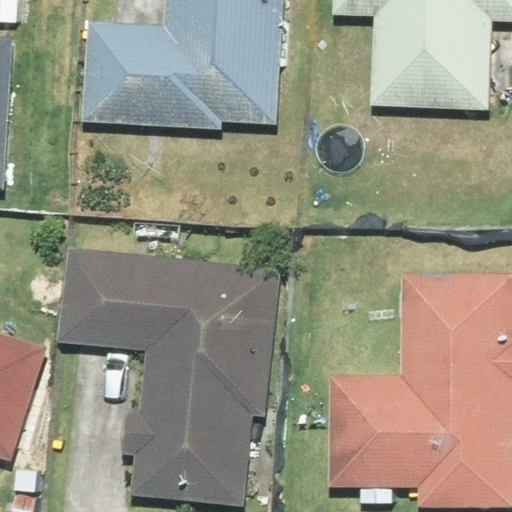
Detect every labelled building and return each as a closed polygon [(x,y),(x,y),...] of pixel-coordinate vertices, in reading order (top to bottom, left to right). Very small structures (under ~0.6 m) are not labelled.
[(290,118),(294,0),(177,0),(177,17),(98,14),(93,116),(235,122),(235,116),(290,118)] [(387,6),(384,96),(501,99),(503,13),(511,12),(511,0),(347,0),(347,4),(387,6)] [(0,28),(0,181),(16,182),(23,29),(0,28)] [(294,262),(83,239),(72,333),(154,343),(148,399),(134,397),(129,448),(143,449),(138,487),(256,500),(266,410),(278,411),(294,262)] [(411,367),(343,368),(344,480),(432,480),(432,505),(511,504),(511,260),(411,261),(411,367)] [(0,447),(20,454),(58,341),(0,321),(0,447)]
